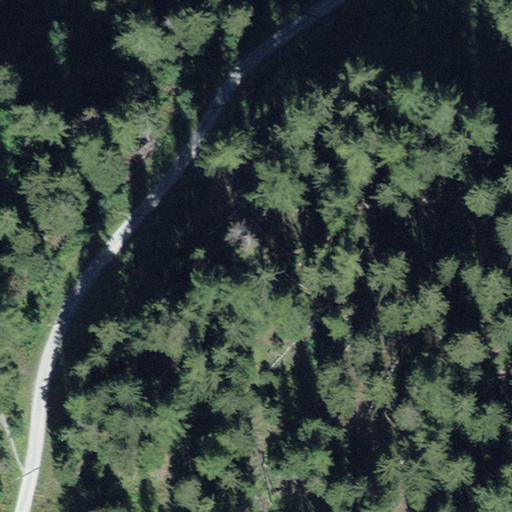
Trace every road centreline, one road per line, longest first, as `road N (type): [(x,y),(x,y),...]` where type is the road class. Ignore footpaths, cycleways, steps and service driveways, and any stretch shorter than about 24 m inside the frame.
road 1 (track): [(336,0),(228,72),(158,194),(80,280),(10,477)]
road 2 (track): [(0,140),(101,0)]
road 3 (track): [(10,477),(0,324)]
